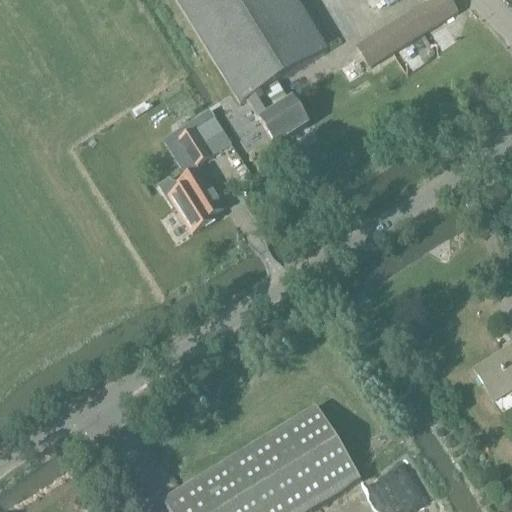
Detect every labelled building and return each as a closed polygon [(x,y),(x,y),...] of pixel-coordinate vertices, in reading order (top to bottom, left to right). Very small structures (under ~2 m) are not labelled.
[(294,0),(175,0),(241,107),(248,103),(262,95),(277,85),(328,54),(294,0)] [(370,70),(458,15),(448,0),(437,0),(357,50),(370,70)] [(180,114),(203,98),(190,79),(167,95),(180,114)] [(262,95),(248,103),(276,149),(309,128),(293,102),(289,105),(277,85),(262,95)] [(176,135),(162,144),(185,180),(199,172),(197,170),(232,148),(215,121),(216,121),(210,113),(189,127),(193,134),(180,142),(176,135)] [(170,182),(158,189),(172,212),(174,210),(192,239),(217,223),(215,219),(225,212),(200,172),(199,172),(185,180),(177,186),(171,184),(170,182)] [(511,338),(510,340),(511,343),(511,349),(474,373),(494,405),(511,394),(511,338)] [(163,504),(167,511),(314,511),(361,483),(317,410),(163,504)]
